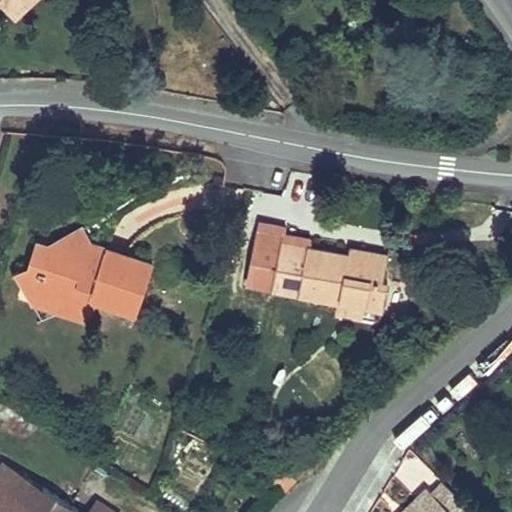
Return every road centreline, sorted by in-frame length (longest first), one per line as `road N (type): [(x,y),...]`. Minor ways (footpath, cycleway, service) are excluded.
road 1 (residential): [(511,174),(367,158),(89,103),(0,102)]
road 2 (residential): [(323,511),(399,406),(511,309)]
